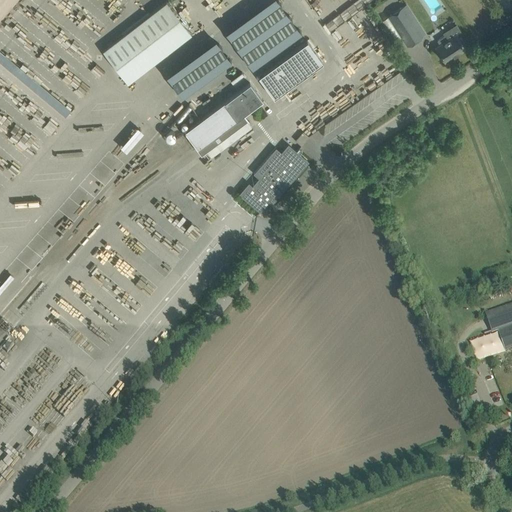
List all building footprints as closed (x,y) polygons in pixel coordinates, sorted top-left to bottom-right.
[(103,50),(127,81),(191,31),(167,0),(103,50)] [(203,0),(195,0),(203,13),(209,9),(203,0)] [(401,37),(417,27),(404,6),(388,16),(401,37)] [(340,27),(350,19),(347,15),(337,22),(340,27)] [(436,47),(445,62),(466,49),(463,45),(464,44),(460,37),(459,38),(456,34),(448,40),(445,35),(437,40),(440,44),(436,47)] [(274,97),(323,61),(307,40),(258,76),(274,97)] [(239,90),(251,82),(244,72),(232,80),(239,90)] [(211,156),(252,126),(243,114),(263,99),(250,83),(224,103),(186,131),(198,148),(202,144),(211,156)] [(364,99),(327,122),(330,127),(338,125),(340,130),(331,136),(347,133),(348,136),(353,135),(375,122),(373,114),(368,115),(367,107),(368,106),(364,99)] [(296,151),(288,145),(277,158),(271,153),(254,173),(260,178),(252,187),(251,185),(248,189),(246,187),(240,194),(263,213),(268,208),(269,209),(273,205),(271,203),(308,161),(300,155),(301,154),(300,153),(297,156),(295,154),(300,149),(299,148),(296,151)] [(505,351),(511,348),(511,304),(485,314),(492,332),(498,330),(501,338),(503,337),(506,344),(503,345),(505,351)]
